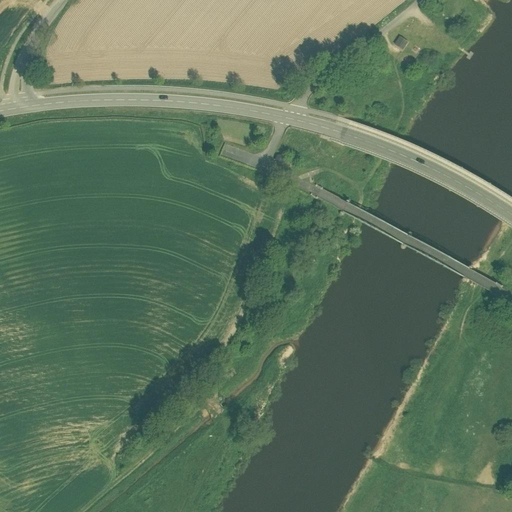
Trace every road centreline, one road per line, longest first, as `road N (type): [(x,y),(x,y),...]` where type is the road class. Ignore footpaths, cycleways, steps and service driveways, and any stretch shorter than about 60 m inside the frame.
road 1 (unclassified): [(264,166),(511,299)]
road 2 (tertiary): [(20,108),(152,100),(286,119)]
road 3 (tertiary): [(286,119),(378,147),(511,216)]
road 4 (unclassified): [(286,119),(325,76),(422,0)]
road 5 (track): [(82,511),(210,398)]
road 6 (unclassified): [(63,0),(23,60),(20,108)]
